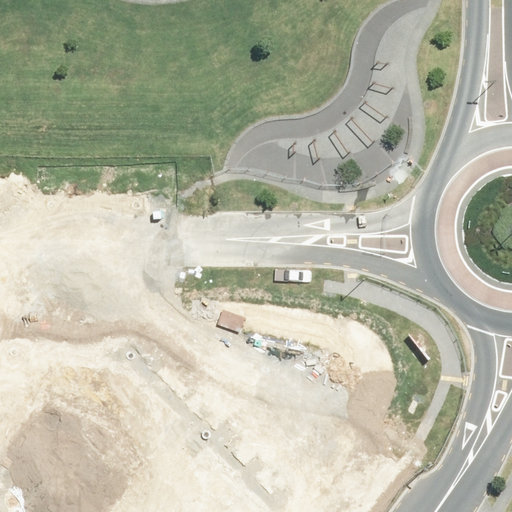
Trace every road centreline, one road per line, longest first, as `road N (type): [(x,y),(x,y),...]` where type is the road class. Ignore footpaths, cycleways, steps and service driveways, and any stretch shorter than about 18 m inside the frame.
road 1 (residential): [(300,239),(126,236),(49,256),(4,295)]
road 2 (residential): [(4,295),(199,511)]
road 3 (tertiary): [(449,162),(465,101),(474,0)]
road 4 (residential): [(469,449),(483,361),(469,308)]
road 5 (residential): [(436,276),(327,253),(300,239)]
road 6 (residential): [(300,239),(328,224),(424,206)]
